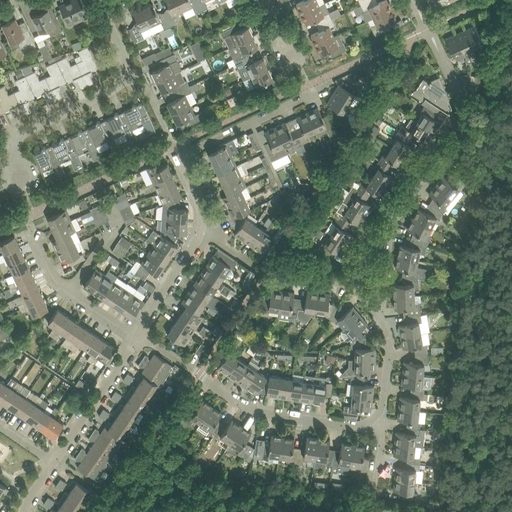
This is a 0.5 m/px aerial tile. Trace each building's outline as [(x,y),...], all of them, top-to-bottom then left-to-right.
[(71,0),(60,6),(69,25),(76,22),(74,19),(87,13),(85,8),(81,0),(71,0)] [(183,11),(177,0),(164,0),(169,10),(164,13),(170,25),(176,23),(173,16),(183,11)] [(190,0),(177,0),(183,11),(193,7),(196,13),(202,10),(196,0),(190,0)] [(206,0),(196,0),(202,10),(208,8),(204,1),(206,0)] [(316,0),(304,0),(296,4),(298,7),(296,8),(299,15),(319,5),(316,0)] [(393,8),(390,2),(388,3),(386,0),(384,0),(376,4),(374,0),(370,0),(361,5),(364,11),(362,12),(366,21),(373,18),(393,8)] [(432,0),(429,1),(434,9),(436,9),(453,0),(432,0)] [(153,3),(142,8),(151,26),(161,22),(164,28),(170,25),(164,13),(158,15),(153,3)] [(319,5),(299,15),(303,21),(304,21),(306,24),(316,19),(319,24),(332,18),(324,3),(319,5)] [(62,30),(55,15),(51,6),(44,9),(45,11),(32,17),(40,34),(47,31),(51,35),(62,30)] [(151,26),(142,8),(132,13),(137,25),(132,28),(138,41),(144,38),(141,31),(151,26)] [(396,15),(393,8),(373,18),(376,23),(370,26),(375,36),(390,29),(388,30),(385,25),(396,20),(394,16),(396,15)] [(330,28),(335,25),(332,18),(319,24),(321,30),(311,35),(312,38),(311,39),(314,45),(334,36),(330,28)] [(36,46),(28,28),(21,31),(15,19),(2,25),(11,44),(17,41),(23,52),(36,46)] [(170,25),(164,28),(167,35),(173,32),(170,25)] [(489,37),(484,27),(478,30),(475,25),(465,29),(473,46),(483,41),(482,40),(489,37)] [(253,36),(248,26),(236,31),(234,26),(224,30),(221,32),(228,48),(253,36)] [(473,46),(465,29),(455,34),(463,51),(466,57),(475,53),(473,46)] [(346,50),(343,43),(339,34),(314,45),(317,52),(319,52),(320,55),(331,50),(333,55),(331,56),(331,57),(346,50)] [(463,51),(455,34),(445,38),(450,49),(447,51),(449,57),(463,51)] [(246,52),(258,47),(253,36),(228,48),(236,64),(249,58),(246,52)] [(103,50),(99,41),(90,45),(94,54),(103,50)] [(190,45),(194,53),(201,49),(197,41),(190,45)] [(45,60),(52,57),(46,44),(39,47),(45,60)] [(88,46),(78,51),(82,59),(76,62),(87,85),(93,82),(90,75),(89,75),(87,72),(98,67),(88,46)] [(162,49),(164,54),(171,51),(169,46),(162,49)] [(164,54),(162,49),(154,53),(157,58),(164,54)] [(205,56),(201,49),(194,53),(197,60),(205,56)] [(145,63),(156,57),(154,53),(153,51),(141,57),(145,63)] [(164,65),(152,71),(157,81),(175,73),(180,70),(181,70),(176,60),(177,59),(174,53),(170,55),(161,60),(164,65)] [(71,65),(66,56),(57,60),(67,82),(77,77),(78,80),(77,81),(81,88),(87,85),(76,62),(71,65)] [(251,63),(249,58),(236,64),(238,70),(245,66),(250,76),(268,68),(263,58),(251,63)] [(67,82),(57,60),(47,65),(51,74),(45,77),(56,100),(62,97),(59,89),(57,90),(56,87),(67,82)] [(56,100),(45,77),(40,79),(35,70),(33,71),(30,65),(22,68),(25,75),(36,97),(46,92),(47,95),(46,95),(49,103),(56,100)] [(273,79),(268,68),(250,76),(254,86),(248,90),(251,96),(264,90),(261,84),(273,79)] [(175,73),(157,81),(162,92),(174,86),(176,92),(189,85),(186,80),(180,83),(175,73)] [(20,89),(14,91),(25,114),(31,111),(27,104),(26,105),(25,102),(36,97),(25,75),(15,80),(20,89)] [(429,84),(425,89),(422,89),(420,88),(418,88),(416,89),(414,90),(411,94),(423,101),(422,103),(424,105),(435,112),(439,107),(449,113),(450,112),(448,111),(451,108),(452,107),(445,91),(443,92),(442,90),(444,89),(439,78),(438,78),(439,78),(431,82),(430,81),(428,84),(429,84)] [(339,84),(333,93),(349,103),(357,90),(343,81),(341,85),(339,84)] [(408,85),(402,81),(399,87),(405,91),(408,85)] [(197,82),(189,85),(192,91),(200,88),(197,82)] [(25,114),(14,91),(8,94),(4,85),(0,86),(0,102),(4,112),(15,107),(16,109),(15,110),(18,117),(25,114)] [(179,97),(167,103),(172,113),(190,105),(185,95),(192,91),(189,85),(176,92),(179,97)] [(355,107),(349,103),(333,93),(327,103),(337,109),(335,113),(341,116),(343,112),(349,116),(355,107)] [(138,107),(137,105),(136,104),(135,104),(134,104),(133,104),(132,105),(132,106),(132,107),(124,111),(125,114),(132,129),(133,129),(143,124),(146,131),(149,134),(155,131),(142,103),(143,105),(138,107)] [(204,118),(201,112),(195,115),(190,105),(172,113),(177,124),(189,118),(191,124),(204,118)] [(440,123),(432,117),(435,112),(424,105),(421,110),(423,112),(417,121),(434,132),(440,123)] [(318,107),(307,112),(316,130),(325,126),(334,145),(339,139),(335,129),(327,113),(322,116),(318,107)] [(125,114),(120,116),(119,114),(118,113),(117,112),(116,112),(115,112),(115,113),(114,114),(114,115),(114,116),(105,120),(107,122),(114,138),(125,133),(128,139),(131,143),(137,139),(133,129),(132,129),(125,114)] [(301,126),(295,128),(301,140),(307,138),(306,135),(316,130),(307,112),(297,117),(301,126)] [(434,132),(417,121),(412,118),(405,127),(402,125),(398,130),(410,138),(413,133),(428,142),(434,132)] [(107,122),(102,124),(101,122),(100,121),(99,121),(98,121),(97,121),(96,122),(96,123),(96,124),(87,128),(88,131),(89,131),(96,146),(107,141),(110,148),(113,151),(119,148),(114,138),(107,122)] [(286,122),(275,127),(285,149),(286,149),(294,145),(298,153),(302,155),(307,153),(301,140),(295,128),(290,131),(286,122)] [(374,125),(369,132),(375,136),(380,128),(374,125)] [(285,149),(275,127),(265,132),(269,141),(263,143),(272,161),(288,153),(286,149),(285,149)] [(89,131),(88,131),(84,133),(83,131),(82,130),(81,129),(80,129),(79,129),(78,130),(78,131),(78,132),(78,133),(69,137),(70,139),(71,139),(78,155),(89,150),(92,156),(94,159),(101,156),(96,146),(89,131)] [(407,143),(410,138),(398,130),(395,136),(397,138),(391,147),(409,158),(415,148),(407,143)] [(258,142),(253,131),(248,134),(253,145),(258,142)] [(375,136),(369,132),(363,142),(369,146),(375,136)] [(71,139),(70,139),(66,142),(65,139),(64,138),(63,138),(62,138),(61,138),(60,138),(60,139),(60,140),(60,141),(51,145),(52,148),(53,148),(60,164),(60,163),(71,158),(73,165),(76,168),(83,165),(78,155),(71,139)] [(220,147),(208,153),(213,163),(232,155),(238,152),(232,139),(219,145),(220,147)] [(363,142),(358,149),(364,152),(369,146),(363,142)] [(53,148),(52,148),(48,150),(46,148),(46,147),(45,146),(44,146),(43,146),(42,147),(42,148),(42,149),(42,150),(33,154),(41,172),(52,167),(55,173),(58,177),(65,173),(60,163),(60,164),(53,148)] [(402,168),(409,158),(391,147),(385,156),(383,155),(379,160),(390,167),(394,162),(402,168)] [(218,174),(236,165),(232,155),(213,163),(218,174)] [(350,159),(344,169),(351,174),(358,164),(350,159)] [(387,172),(390,167),(379,160),(376,166),(378,167),(372,177),(389,188),(396,178),(387,172)] [(172,174),(167,164),(162,166),(159,161),(146,167),(153,183),(172,174)] [(223,184),(241,175),(236,165),(218,174),(223,184)] [(344,169),(339,176),(347,181),(351,174),(344,169)] [(469,181),(459,172),(451,182),(444,175),(436,184),(452,197),(459,189),(461,191),(469,181)] [(278,183),(273,173),(269,175),(274,185),(278,183)] [(177,185),(172,174),(153,183),(158,193),(177,185)] [(246,186),(241,175),(223,184),(228,194),(241,188),(246,186)] [(383,197),(389,188),(372,177),(366,186),(361,182),(357,188),(368,195),(371,190),(383,197)] [(127,198),(125,193),(124,192),(117,196),(111,184),(104,187),(109,196),(114,197),(116,203),(127,198)] [(452,197),(436,184),(429,193),(437,200),(432,206),(443,213),(447,208),(445,206),(452,197)] [(182,195),(177,185),(158,193),(163,204),(178,197),(182,195)] [(365,200),(368,195),(357,188),(353,186),(343,200),(367,215),(373,206),(365,200)] [(245,198),(241,188),(228,194),(222,197),(227,207),(245,198)] [(289,205),(295,196),(290,193),(284,202),(289,205)] [(180,202),(178,197),(163,204),(162,218),(167,219),(187,221),(188,209),(180,208),(180,202)] [(130,203),(127,198),(116,203),(119,208),(130,203)] [(250,209),(245,198),(227,207),(232,217),(232,218),(243,213),(243,212),(250,209)] [(361,225),(367,215),(343,200),(334,215),(338,218),(349,225),(352,220),(361,225)] [(104,209),(101,203),(90,208),(93,214),(104,209)] [(132,209),(130,203),(119,208),(121,214),(132,209)] [(438,223),(443,213),(432,206),(428,212),(418,207),(413,218),(431,227),(434,221),(438,223)] [(52,228),(71,219),(66,209),(48,217),(52,228)] [(106,214),(104,209),(93,214),(95,219),(106,214)] [(135,214),(132,209),(121,214),(124,219),(135,214)] [(244,240),(255,223),(246,217),(243,212),(243,213),(232,218),(232,217),(228,219),(231,226),(237,229),(234,234),(244,240)] [(109,220),(106,214),(95,219),(98,225),(109,220)] [(267,226),(272,219),(269,217),(264,224),(267,226)] [(270,229),(275,221),(277,219),(274,217),(272,219),(267,226),(270,229)] [(186,232),(187,221),(167,219),(162,218),(161,234),(174,243),(177,238),(178,232),(186,232)] [(346,230),(349,225),(338,218),(334,223),(332,222),(326,230),(331,234),(348,245),(354,235),(346,230)] [(428,233),(431,227),(413,218),(408,228),(417,233),(414,240),(427,244),(429,239),(426,238),(428,233)] [(70,233),(76,230),(71,219),(52,228),(57,238),(70,232),(70,233)] [(253,247),(265,230),(255,223),(244,240),(253,247)] [(270,252),(279,239),(284,224),(283,223),(274,237),(265,230),(253,247),(263,253),(266,250),(270,252)] [(174,243),(161,234),(153,229),(147,238),(154,243),(171,255),(178,245),(174,243)] [(75,243),(70,233),(70,232),(57,238),(52,241),(57,251),(75,243)] [(341,255),(348,245),(331,234),(324,243),(314,236),(310,241),(318,247),(330,255),(333,249),(341,255)] [(132,242),(130,241),(122,235),(119,240),(129,247),(132,242)] [(0,242),(0,245),(3,252),(4,253),(19,246),(14,236),(0,242)] [(129,247),(119,240),(115,245),(125,252),(129,247)] [(418,260),(420,248),(426,250),(427,244),(414,240),(412,247),(400,244),(398,255),(418,260)] [(85,258),(83,252),(80,253),(75,243),(57,251),(62,262),(71,258),(73,263),(85,258)] [(165,264),(171,255),(154,243),(148,253),(165,264)] [(125,252),(115,245),(112,250),(122,257),(125,252)] [(24,257),(19,246),(4,253),(9,264),(24,257)] [(158,274),(165,264),(148,253),(138,267),(148,274),(151,269),(158,274)] [(219,257),(214,254),(207,264),(227,277),(227,276),(230,277),(232,276),(233,274),(233,272),(232,269),(233,268),(237,262),(222,253),(219,257)] [(111,262),(115,257),(110,254),(106,259),(111,262)] [(426,269),(416,266),(418,260),(398,255),(395,267),(406,269),(404,277),(418,278),(424,278),(426,269)] [(29,267),(24,257),(9,264),(14,274),(29,267)] [(116,265),(120,261),(115,257),(111,262),(116,265)] [(134,272),(138,267),(133,264),(130,269),(134,272)] [(227,277),(207,264),(201,273),(218,285),(224,275),(226,277),(227,277)] [(34,277),(29,267),(14,274),(18,284),(34,277)] [(148,274),(138,267),(134,272),(145,279),(148,274)] [(94,291),(105,274),(96,268),(84,285),(94,291)] [(115,281),(118,277),(108,270),(105,275),(105,274),(94,291),(103,298),(115,281)] [(218,285),(201,273),(195,283),(211,294),(218,285)] [(38,288),(34,277),(18,284),(23,295),(38,288)] [(414,295),(414,283),(418,283),(418,278),(404,277),(405,284),(393,284),(394,296),(414,295)] [(113,304),(124,287),(115,281),(103,298),(113,304)] [(152,292),(156,287),(151,283),(147,288),(152,292)] [(211,294),(195,283),(188,292),(205,303),(211,294)] [(224,284),(222,287),(229,292),(231,289),(224,284)] [(122,311),(133,294),(124,287),(113,304),(122,311)] [(229,292),(222,287),(220,291),(226,295),(229,292)] [(28,305),(43,298),(38,288),(23,295),(26,301),(28,305)] [(280,310),(283,290),(271,288),(271,292),(265,291),(261,314),(268,315),(269,309),(280,310)] [(315,311),(319,291),(307,289),(306,299),(300,298),(299,303),(297,313),(300,313),(300,315),(307,320),(311,315),(313,316),(315,314),(315,311)] [(280,310),(278,318),(293,321),(297,316),(297,313),(299,303),(293,302),(295,292),(283,290),(280,310)] [(319,291),(315,311),(326,313),(326,316),(330,318),(338,304),(329,303),(330,293),(319,291)] [(205,303),(188,292),(182,302),(187,305),(199,313),(205,303)] [(143,300),(135,295),(133,294),(122,311),(132,317),(143,300)] [(415,307),(414,295),(394,296),(394,308),(407,307),(407,315),(420,314),(420,306),(415,307)] [(48,309),(43,298),(28,305),(30,309),(33,316),(48,309)] [(345,312),(338,304),(330,318),(335,321),(337,319),(344,328),(360,315),(352,306),(345,312)] [(187,305),(180,314),(197,326),(204,316),(199,313),(187,305)] [(216,311),(209,306),(207,310),(214,314),(216,311)] [(58,329),(67,315),(57,309),(48,323),(58,329)] [(197,326),(180,314),(174,324),(191,335),(197,326)] [(422,321),(420,314),(407,315),(408,323),(399,325),(401,336),(421,333),(419,322),(422,321)] [(67,336),(77,322),(67,315),(58,329),(67,336)] [(367,324),(360,315),(344,328),(341,331),(345,338),(347,340),(349,338),(351,343),(366,338),(360,330),(367,324)] [(77,342),(86,328),(77,322),(67,336),(77,342)] [(3,323),(0,324),(0,339),(9,335),(3,323)] [(191,335),(174,324),(167,333),(184,345),(191,335)] [(203,325),(201,328),(208,333),(210,330),(203,325)] [(262,325),(255,326),(257,335),(264,334),(262,325)] [(86,349),(96,335),(86,328),(77,342),(86,349)] [(208,333),(201,328),(199,332),(206,336),(208,333)] [(428,354),(427,343),(430,343),(428,332),(421,333),(401,336),(403,348),(413,346),(415,354),(428,354)] [(264,343),(268,337),(264,334),(260,341),(264,343)] [(96,355),(105,341),(96,335),(86,349),(96,355)] [(366,348),(366,338),(351,343),(352,348),(355,348),(355,359),(375,360),(376,348),(366,348)] [(260,345),(250,339),(248,343),(250,345),(249,346),(256,351),(260,345)] [(96,355),(94,357),(91,362),(91,363),(88,367),(91,369),(99,357),(105,362),(115,348),(105,341),(96,355)] [(201,342),(195,352),(200,355),(206,346),(201,342)] [(269,352),(263,348),(260,345),(256,351),(260,353),(261,352),(267,356),(269,352)] [(227,374),(238,357),(228,351),(217,368),(227,374)] [(145,354),(142,360),(167,376),(171,371),(169,370),(172,366),(173,367),(174,366),(155,354),(150,360),(149,359),(148,356),(145,354)] [(423,375),(424,364),(427,364),(428,354),(415,354),(414,362),(404,361),(402,373),(423,375)] [(236,381),(248,364),(238,357),(227,374),(236,381)] [(375,371),(375,360),(355,359),(348,359),(348,360),(349,360),(349,367),(345,370),(344,370),(345,371),(341,374),(341,376),(351,377),(364,378),(365,371),(375,371)] [(142,360),(138,365),(141,367),(143,367),(145,368),(141,374),(157,384),(158,385),(160,386),(159,385),(161,381),(163,382),(167,376),(142,360)] [(246,387),(257,370),(248,364),(236,381),(246,387)] [(266,393),(269,377),(267,377),(257,370),(246,387),(255,394),(257,391),(266,393)] [(422,386),(423,375),(402,373),(401,384),(411,385),(410,391),(424,393),(424,386),(422,386)] [(141,374),(137,380),(140,382),(138,385),(151,393),(152,394),(158,385),(157,384),(141,374)] [(278,397),(281,377),(269,375),(269,377),(266,393),(266,395),(278,397)] [(289,398),(292,378),(281,377),(278,397),(289,398)] [(364,384),(364,378),(351,377),(350,383),(353,384),(352,395),(372,397),(374,385),(364,384)] [(300,400),(303,380),(292,378),(289,398),(300,400)] [(89,386),(79,379),(76,385),(85,391),(89,386)] [(315,382),(303,380),(300,400),(311,402),(315,382)] [(315,382),(311,402),(323,404),(325,394),(330,395),(333,382),(326,381),(326,384),(315,382)] [(0,400),(6,405),(16,391),(6,384),(0,393),(0,400)] [(133,386),(129,392),(145,402),(146,403),(152,394),(151,393),(138,385),(136,388),(133,386)] [(74,387),(70,393),(80,400),(84,394),(74,387)] [(16,411),(25,397),(16,391),(6,405),(16,411)] [(419,410),(420,399),(423,399),(424,393),(410,391),(410,397),(400,396),(398,408),(419,410)] [(129,392),(125,398),(128,400),(126,403),(139,411),(139,412),(146,403),(145,402),(129,392)] [(371,409),(372,397),(352,395),(351,406),(348,405),(348,406),(345,405),(344,412),(360,413),(361,407),(371,409)] [(25,418),(35,404),(25,397),(16,411),(25,418)] [(200,422),(212,406),(202,399),(196,408),(191,405),(183,416),(184,416),(179,424),(184,427),(189,420),(193,422),(195,419),(200,422)] [(121,403),(117,409),(133,420),(133,421),(139,412),(139,411),(126,403),(124,405),(121,403)] [(35,424),(44,410),(35,404),(25,418),(35,424)] [(215,421),(222,412),(212,406),(200,422),(197,428),(206,434),(207,432),(213,436),(220,425),(215,421)] [(420,428),(420,422),(418,421),(419,410),(398,408),(397,419),(407,421),(406,427),(420,428)] [(117,409),(113,415),(116,418),(114,420),(127,429),(127,430),(133,421),(133,420),(117,409)] [(44,431),(54,417),(44,410),(35,424),(44,431)] [(54,437),(64,423),(54,417),(44,431),(54,437)] [(230,442),(241,425),(231,419),(225,428),(220,425),(213,436),(222,442),(224,438),(230,442)] [(109,421),(105,427),(120,438),(121,439),(127,430),(127,429),(114,420),(112,423),(109,421)] [(251,432),(241,425),(230,442),(226,448),(235,454),(237,452),(242,455),(243,454),(250,444),(245,441),(251,432)] [(95,428),(92,433),(117,450),(120,444),(119,443),(121,439),(123,440),(121,439),(120,438),(105,427),(100,433),(99,432),(98,430),(95,428)] [(423,446),(425,429),(420,428),(406,427),(406,433),(396,431),(394,443),(415,445),(415,444),(423,446)] [(92,433),(88,439),(91,441),(93,440),(95,441),(91,447),(108,459),(111,455),(113,456),(117,450),(92,433)] [(279,456),(283,436),(271,434),(269,445),(263,444),(261,457),(268,458),(268,460),(278,462),(279,456)] [(283,436),(279,456),(290,458),(290,462),(296,463),(298,450),(292,449),(294,438),(283,436)] [(298,450),(296,463),(303,464),(304,456),(315,458),(318,438),(307,436),(304,451),(298,450)] [(330,440),(318,438),(315,458),(316,458),(314,467),(324,468),(325,464),(332,465),(334,451),(328,450),(330,440)] [(350,464),(353,443),(341,441),(340,452),(334,451),(332,465),(338,466),(338,470),(349,472),(350,464)] [(353,443),(350,464),(361,465),(361,469),(367,470),(367,466),(369,457),(363,456),(365,445),(362,445),(362,443),(360,442),(359,442),(358,442),(356,443),(355,444),(353,443)] [(413,456),(415,445),(394,443),(393,455),(407,456),(406,462),(420,464),(420,457),(413,456)] [(250,444),(243,454),(244,455),(243,456),(250,460),(254,453),(255,448),(250,444)] [(82,448),(78,453),(103,470),(107,464),(106,463),(108,459),(110,460),(108,459),(91,447),(87,453),(85,452),(85,450),(82,448)] [(78,453),(75,458),(78,460),(80,460),(82,461),(78,467),(96,480),(97,480),(95,479),(98,475),(99,476),(103,470),(78,453)] [(419,470),(420,464),(406,462),(406,468),(396,467),(394,479),(415,481),(416,470),(419,470)] [(74,479),(69,486),(72,488),(70,491),(84,500),(91,491),(90,490),(74,479)] [(413,492),(415,481),(394,479),(393,490),(403,491),(402,497),(416,499),(416,492),(413,492)] [(6,492),(9,488),(0,482),(0,493),(2,490),(6,492)] [(84,500),(70,491),(69,493),(66,491),(61,497),(78,509),(84,500)] [(61,497),(57,503),(60,506),(58,508),(63,511),(76,511),(78,509),(61,497)]
